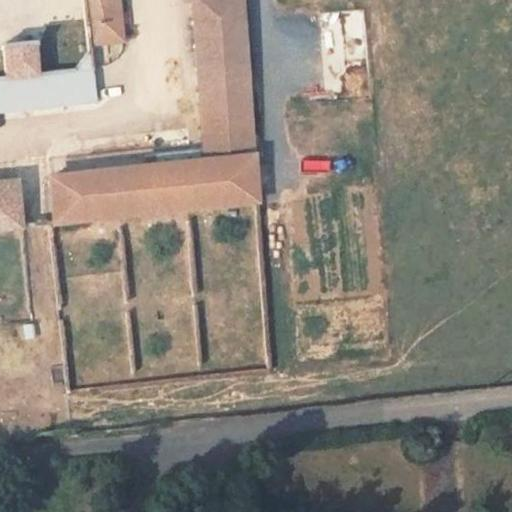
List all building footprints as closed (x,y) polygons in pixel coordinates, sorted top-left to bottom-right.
[(259,204),(240,0),(197,0),(209,165),(51,182),(55,226),(259,204)] [(121,0),(89,0),(95,53),(125,49),(120,1),(121,0)] [(41,82),(39,52),(6,56),(8,86),(41,82)] [(0,116),(99,105),(94,64),(82,77),(41,82),(8,86),(0,86),(0,116)] [(0,186),(0,232),(20,230),(16,185),(0,186)]
